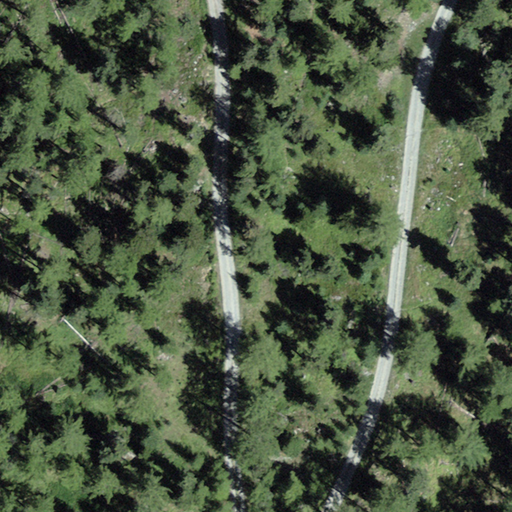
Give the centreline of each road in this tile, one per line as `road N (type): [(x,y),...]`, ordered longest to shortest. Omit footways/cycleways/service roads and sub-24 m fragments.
road 1 (track): [(437,0),(413,70),(388,267),(330,511)]
road 2 (track): [(226,511),(207,0)]
